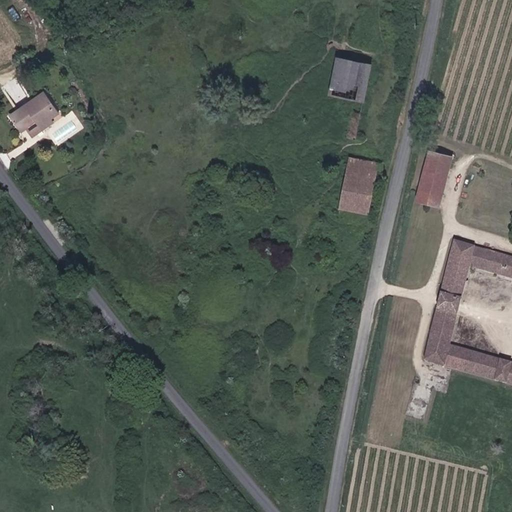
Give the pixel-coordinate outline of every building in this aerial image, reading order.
[(355,99),(350,125),(348,138),(357,140),(360,127),(365,100),(371,65),(338,59),(331,95),(355,99)] [(52,119),(61,114),(48,94),(11,115),(21,132),(27,128),(32,136),(41,130),(39,126),(52,119)] [(67,116),(51,125),(54,131),(70,121),(67,116)] [(62,145),(80,127),(71,118),(53,136),(62,145)] [(41,130),(52,119),(39,126),(41,130)] [(451,156),(427,150),(417,190),(441,197),(451,156)] [(377,162),(346,157),(337,209),(366,214),(377,162)] [(511,263),(444,243),(412,360),(511,390),(511,263)]
